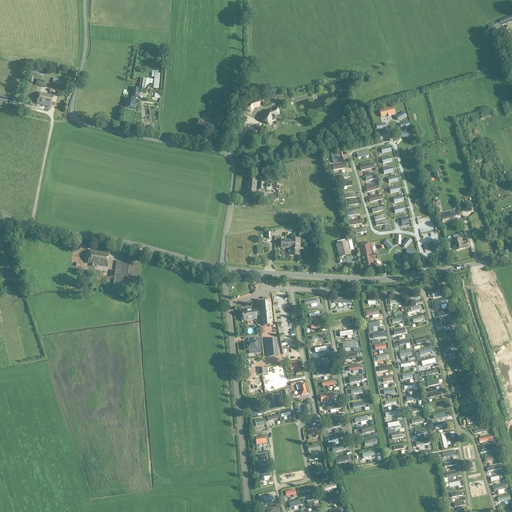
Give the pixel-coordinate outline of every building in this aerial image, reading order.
[(501,26),(511,21),(511,15),(499,21),(501,26)] [(489,31),(501,27),(499,22),(488,26),(489,31)] [(152,84),(153,80),(143,78),(141,89),(145,90),(145,89),(146,87),(146,86),(149,84),(152,84)] [(35,85),(45,88),(46,82),(37,79),(35,85)] [(132,97),(132,100),(126,99),(125,107),(134,109),(136,100),(136,98),(138,98),(140,89),(132,88),(130,97),(132,97)] [(54,96),(39,93),(37,104),(51,107),(54,96)] [(0,100),(19,104),(20,99),(0,95),(0,100)] [(251,112),(253,108),(259,106),(257,101),(249,103),(246,109),(251,112)] [(274,119),(274,118),(278,117),(276,108),(267,111),(268,112),(267,113),(266,113),(262,120),(269,124),(271,121),(273,121),(274,120),(274,119)] [(390,109),(376,111),(377,118),(391,116),(390,109)] [(214,120),(215,120),(212,128),(217,129),(221,118),(215,116),(214,120)] [(339,122),(335,118),(327,125),(331,129),(339,122)] [(210,119),(209,122),(199,119),(196,128),(207,131),(208,126),(212,128),(215,120),(214,120),(210,119)] [(332,163),(342,160),(340,153),(330,156),(332,163)] [(373,163),(359,166),(361,171),(374,168),(373,163)] [(246,193),(255,194),(257,180),(248,179),(246,193)] [(258,190),(266,191),(267,183),(259,182),(258,190)] [(379,184),(366,188),(367,192),(380,189),(379,184)] [(383,199),(382,194),(368,198),(369,203),(383,199)] [(459,211),(439,215),(442,225),(458,221),(457,215),(460,215),(459,211)] [(408,238),(402,245),(406,248),(412,241),(408,238)] [(462,243),(461,238),(453,240),(455,247),(454,248),(455,252),(469,248),(467,241),(462,243)] [(282,241),(281,247),(290,248),(290,255),(298,255),(299,241),(298,241),(290,240),(290,241),(282,241)] [(337,245),(336,245),(338,252),(339,252),(340,256),(344,255),(344,256),(349,254),(348,247),(347,242),(346,242),(345,240),(336,242),(337,245)] [(387,240),(383,243),(390,250),(393,246),(387,240)] [(373,254),(371,255),(369,243),(360,245),(365,270),(374,269),(372,260),(374,259),(373,254)] [(108,265),(109,256),(109,254),(90,250),(88,263),(91,264),(91,267),(93,267),(94,265),(107,267),(108,265)] [(116,261),(113,282),(112,291),(125,293),(126,284),(135,285),(137,264),(135,264),(136,258),(130,258),(131,255),(123,254),(122,262),(116,261)] [(8,256),(2,257),(4,266),(10,264),(8,256)] [(404,256),(402,259),(410,264),(412,260),(404,256)] [(433,298),(444,296),(443,293),(445,292),(444,289),(432,292),(433,298)] [(436,308),(449,304),(447,299),(434,302),(436,308)] [(255,310),(243,311),(244,320),(256,319),(256,316),(261,316),(262,325),(271,324),(269,305),(266,306),(266,305),(263,305),(263,306),(260,306),(261,311),(255,312),(255,310)] [(442,329),(452,326),(450,320),(441,323),(442,329)] [(414,330),(415,334),(428,331),(426,326),(414,330)] [(455,334),(457,333),(456,330),(444,333),(446,339),(456,336),(455,334)] [(257,341),(260,341),(260,337),(254,337),(254,341),(246,342),(247,350),(257,349),(257,341)] [(277,356),(276,339),(265,340),(267,357),(277,356)] [(462,351),(448,355),(449,360),(464,357),(462,351)] [(315,363),(318,363),(318,366),(328,365),(327,358),(317,360),(315,361),(315,363)] [(291,371),(299,369),(297,362),(289,364),(291,371)] [(464,367),(464,366),(466,365),(465,362),(453,365),(454,370),(464,367)] [(457,381),(469,378),(468,372),(456,376),(457,381)] [(263,378),(247,379),(248,393),(264,392),(263,378)] [(307,394),(304,383),(298,385),(301,395),(307,394)] [(469,388),(471,387),(470,384),(468,384),(459,387),(460,392),(470,389),(469,388)] [(280,392),(281,396),(282,399),(282,400),(291,398),(289,390),(280,392)] [(253,408),(259,407),(258,399),(250,401),(251,405),(252,405),(253,408)] [(311,414),(309,406),(303,407),(305,413),(302,413),(303,416),(311,414)] [(478,421),(477,418),(479,418),(478,415),(476,415),(466,418),(468,424),(478,421)] [(256,427),(264,426),(263,419),(254,421),(255,424),(256,424),(256,427)] [(309,436),(315,435),(316,437),(318,437),(316,428),(307,430),(309,436)] [(256,439),(256,444),(256,446),(259,446),(259,444),(266,443),(265,437),(256,439)] [(308,452),(318,451),(318,454),(321,453),(320,445),(307,447),(308,452)] [(313,465),(315,471),(315,473),(321,472),(321,471),(323,471),(322,466),(320,467),(319,464),(313,465)] [(290,509),(299,506),(298,500),(288,503),(290,509)]
